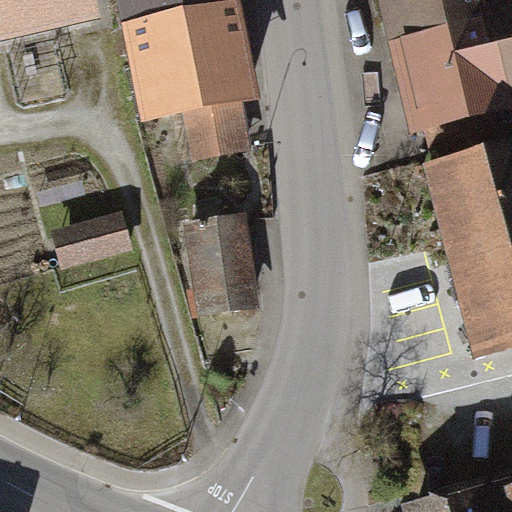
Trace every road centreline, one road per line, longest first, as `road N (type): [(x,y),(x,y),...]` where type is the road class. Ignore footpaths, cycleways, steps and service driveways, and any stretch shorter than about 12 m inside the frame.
road 1 (residential): [(233,511),(291,382),(308,312),(314,217),(295,0)]
road 2 (unknown): [(218,511),(117,179),(50,154),(0,165)]
